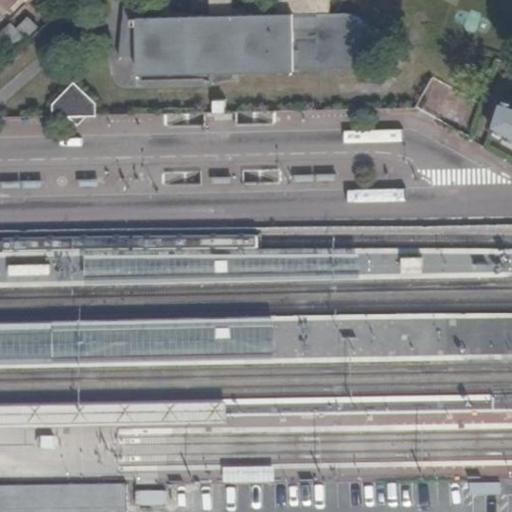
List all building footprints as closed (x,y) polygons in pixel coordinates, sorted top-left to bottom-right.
[(0,0),(0,12),(1,14),(14,0),(0,0)] [(215,0),(216,15),(208,15),(138,17),(138,6),(122,6),(119,45),(136,46),(137,75),(295,74),(295,71),(319,71),(318,60),(349,60),(353,58),(356,56),(359,54),(361,51),(361,44),(361,40),(360,35),(358,31),(355,28),(350,26),(345,25),(330,25),(329,0),(215,0)] [(207,0),(208,15),(216,15),(215,0),(207,0)] [(0,35),(0,38),(14,52),(28,40),(12,24),(0,35)] [(89,113),(97,113),(97,100),(76,78),(53,102),(54,114),(69,113),(79,103),(89,113)] [(214,99),(213,111),(219,111),(225,111),(226,99),(214,99)] [(511,140),(511,103),(499,99),(489,128),(511,140)] [(78,123),(89,113),(79,103),(69,113),(78,123)] [(86,252),(87,281),(361,275),(361,251),(86,252)] [(0,364),(54,363),(276,359),(275,319),(0,324),(0,364)] [(495,329),(506,330),(506,321),(467,320),(466,338),(494,339),(495,329)] [(61,408),(0,408),(0,431),(12,431),(125,429),(228,427),(228,404),(149,406),(61,408)] [(56,437),(43,437),(43,443),(43,449),(55,449),(56,443),(56,437)] [(0,511),(129,511),(129,493),(129,487),(0,489),(0,511)] [(167,508),(168,493),(138,491),(137,507),(167,508)]
